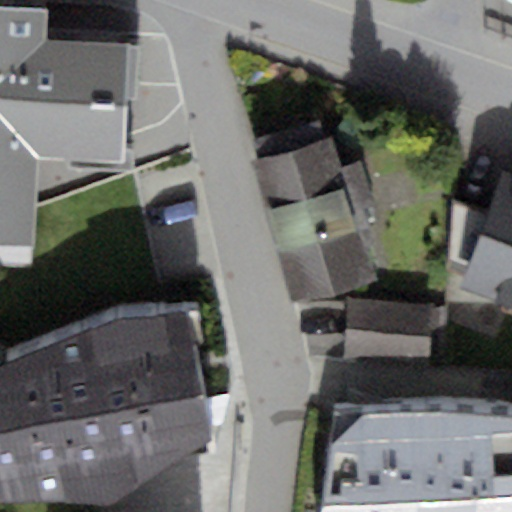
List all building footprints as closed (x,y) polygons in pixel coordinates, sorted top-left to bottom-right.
[(48,8),(0,5),(0,244),(32,246),(36,158),(124,163),(130,44),(46,40),(48,8)] [(349,133),(257,160),(300,306),(392,279),(349,133)] [(511,216),(491,210),(464,291),(511,306),(511,216)] [(122,304),(0,370),(0,471),(5,501),(107,482),(206,431),(179,304),(122,304)] [(511,511),(511,408),(351,408),(332,511),(511,511)]
